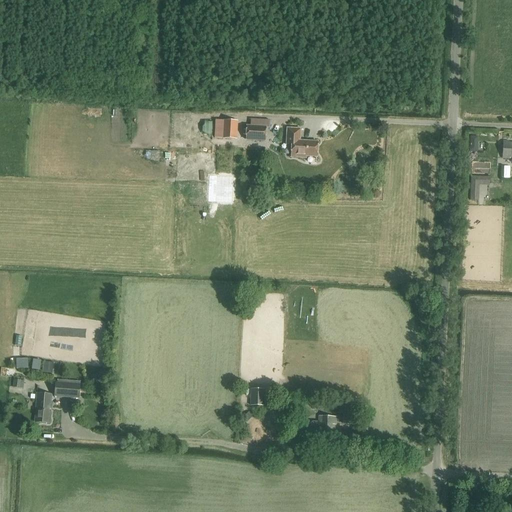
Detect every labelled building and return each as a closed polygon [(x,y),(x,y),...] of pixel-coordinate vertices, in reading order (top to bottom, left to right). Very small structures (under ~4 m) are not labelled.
[(265,141),(265,128),(269,128),(269,120),(249,119),(248,127),(246,127),(245,140),(265,141)] [(223,121),(222,139),(235,140),(236,122),(223,121)] [(317,157),(317,142),(299,141),(300,129),(287,129),(286,145),(291,145),(291,157),(305,158),(306,157),(317,157)] [(502,159),(511,159),(511,161),(511,164),(511,163),(511,142),(503,142),(502,159)] [(217,202),(233,203),(234,178),(218,178),(217,202)] [(44,361),(43,373),(53,375),(54,362),(44,361)] [(103,369),(94,375),(98,382),(108,376),(103,369)] [(13,387),(23,389),(24,381),(14,380),(13,387)] [(79,398),(80,385),(55,383),(54,396),(79,398)] [(263,390),(251,389),(250,405),(262,406),(263,390)] [(36,399),(36,394),(30,393),(31,392),(27,391),(26,398),(36,399)] [(37,393),(35,418),(34,422),(49,423),(50,410),(49,410),(49,404),(51,404),(51,394),(37,393)] [(357,405),(343,404),(342,425),(355,426),(357,405)] [(370,426),(370,416),(362,415),(362,426),(370,426)] [(312,434),(318,434),(318,440),(337,441),(337,431),(335,431),(336,417),(319,417),(318,423),(312,423),(311,424),(310,432),(312,434)]
